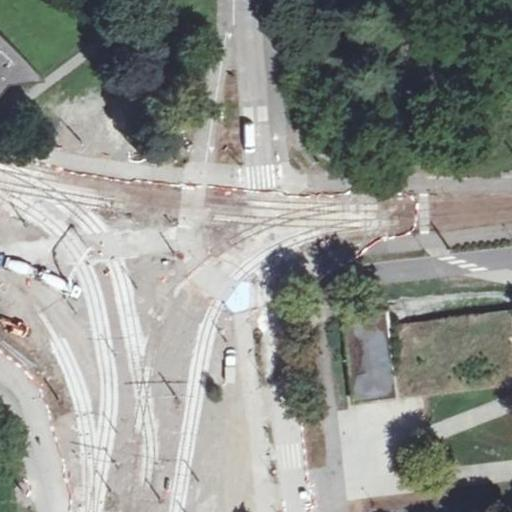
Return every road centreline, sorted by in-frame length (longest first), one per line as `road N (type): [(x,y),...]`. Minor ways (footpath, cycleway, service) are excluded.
road 1 (tertiary): [(248,0),(301,511)]
road 2 (unclassified): [(66,511),(34,413),(0,367)]
